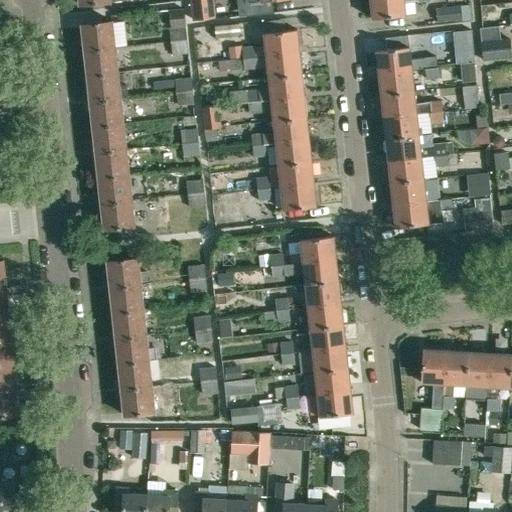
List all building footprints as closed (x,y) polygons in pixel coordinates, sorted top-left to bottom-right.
[(189,0),(192,20),(214,17),(212,0),(189,0)] [(405,0),(370,0),(373,19),(407,15),(405,0)] [(439,24),(463,21),(462,6),(437,9),(439,24)] [(169,10),(171,29),(186,28),(184,8),(169,10)] [(84,51),(114,48),(111,22),(81,26),(84,51)] [(169,31),(170,44),(186,42),(185,29),(169,31)] [(471,30),(452,32),(455,63),(474,62),(471,30)] [(286,32),(264,34),(265,46),(267,57),(300,54),(297,31),(286,32)] [(379,74),(413,71),(410,47),(408,48),(406,34),(384,37),(385,50),(376,51),(379,74)] [(508,39),(478,42),(480,62),(510,60),(508,39)] [(186,42),(170,44),(172,57),(188,55),(186,42)] [(247,48),(243,48),(243,58),(244,60),(257,58),(256,47),(247,48)] [(117,74),(114,48),(84,51),(86,77),(117,74)] [(268,68),(269,79),(302,76),(300,54),(267,57),(268,68)] [(426,69),(437,68),(436,57),(424,59),(426,69)] [(244,60),(244,68),(245,70),(249,70),(258,69),(257,58),(244,60)] [(437,68),(426,69),(427,80),(439,78),(437,68)] [(413,71),(379,74),(381,97),(415,93),(413,71)] [(120,99),(117,74),(86,77),(89,102),(120,99)] [(248,102),(248,104),(304,97),(302,76),(269,79),(270,90),(251,92),(239,93),(239,91),(229,92),(230,104),(236,104),(240,103),(248,102)] [(174,82),(176,95),(192,93),(191,80),(174,82)] [(511,92),(499,94),(500,104),(511,102),(511,92)] [(194,106),(192,93),(176,95),(177,107),(194,106)] [(429,103),(416,104),(415,93),(381,97),(383,118),(417,115),(430,113),(442,112),(441,101),(429,103)] [(254,113),(272,111),(274,123),(307,119),(304,97),(248,104),(249,114),(254,114),(254,113)] [(123,125),(120,99),(89,102),(92,128),(123,125)] [(202,109),(205,131),(223,129),(223,123),(222,114),(221,106),(202,109)] [(442,112),(430,113),(432,123),(443,122),(442,112)] [(417,115),(383,118),(386,140),(420,136),(417,115)] [(275,135),(276,145),(309,142),(307,119),(274,123),(275,135)] [(125,150),(123,125),(92,128),(95,154),(125,150)] [(182,145),(198,144),(196,131),(180,132),(182,145)] [(253,148),(266,146),(265,136),(256,137),(256,136),(252,136),(253,148)] [(420,136),(386,140),(388,162),(422,158),(420,136)] [(312,163),(309,142),(276,145),(278,167),(312,163)] [(198,144),(182,145),(183,158),(199,157),(198,144)] [(434,146),(435,157),(447,155),(445,145),(434,146)] [(266,146),(253,148),(254,157),(258,156),(267,156),(266,146)] [(125,150),(95,154),(97,179),(128,176),(125,150)] [(447,155),(435,157),(436,168),(448,166),(447,155)] [(422,158),(388,162),(390,184),(424,180),(422,158)] [(312,163),(278,167),(281,188),(314,185),(312,163)] [(470,183),(489,182),(488,172),(469,174),(470,183)] [(131,202),(128,176),(97,179),(98,185),(100,205),(131,202)] [(257,177),(258,190),(270,189),(269,176),(257,177)] [(424,180),(390,184),(393,205),(427,201),(424,180)] [(186,184),(187,196),(203,194),(202,182),(186,184)] [(314,185),(281,188),(283,211),(316,207),(314,185)] [(270,189),(258,190),(259,201),(271,200),(270,189)] [(205,207),(203,194),(187,196),(189,209),(205,207)] [(451,198),(439,200),(441,211),(453,209),(451,198)] [(427,201),(393,205),(395,227),(429,224),(427,201)] [(131,202),(100,205),(103,230),(134,227),(131,202)] [(511,208),(500,210),(502,223),(511,221),(511,208)] [(491,210),(462,214),(465,232),(494,228),(491,210)] [(303,263),(337,259),(334,236),(300,240),(303,263)] [(271,255),(272,267),(284,266),(283,254),(271,255)] [(111,288),(141,285),(138,259),(108,262),(111,288)] [(273,277),(304,273),(305,285),(339,281),(337,259),(303,263),(284,266),(272,267),(273,277)] [(190,280),(206,278),(205,265),(189,267),(190,280)] [(207,291),(206,278),(190,280),(192,293),(207,291)] [(341,303),(339,281),(305,285),(307,306),(341,303)] [(144,310),(141,285),(111,288),(113,314),(144,310)] [(277,311),(289,310),(287,297),(276,299),(277,311)] [(310,328),(344,325),(341,303),(307,306),(310,328)] [(144,310),(113,314),(116,339),(146,336),(144,310)] [(289,310),(277,311),(260,313),(261,322),(289,319),(289,310)] [(0,338),(11,337),(8,312),(0,312),(0,338)] [(196,331),(212,329),(210,316),(195,318),(196,331)] [(312,350),(346,346),(344,325),(310,328),(312,350)] [(212,329),(196,331),(197,344),(213,342),(212,329)] [(146,336),(116,339),(119,365),(149,362),(146,336)] [(0,364),(13,363),(11,337),(0,338),(0,364)] [(280,343),(281,354),(293,352),(292,342),(280,343)] [(315,372),(349,368),(346,346),(312,350),(315,372)] [(422,383),(445,384),(447,350),(423,349),(422,383)] [(469,351),(447,350),(445,384),(468,385),(469,351)] [(468,385),(489,387),(491,353),(469,351),(468,385)] [(294,363),(293,352),(281,354),(283,364),(294,363)] [(500,387),(511,388),(511,363),(511,353),(491,353),(489,387),(488,399),(487,411),(498,411),(500,387)] [(122,391),(152,387),(149,362),(119,365),(122,391)] [(0,390),(16,389),(13,363),(0,364),(0,390)] [(201,383),(217,381),(216,368),(200,370),(201,383)] [(317,393),(351,390),(349,368),(315,372),(317,393)] [(217,381),(201,383),(203,396),(219,394),(217,381)] [(285,387),(286,397),(298,396),(297,385),(285,387)] [(154,412),(152,387),(122,391),(124,415),(154,412)] [(0,416),(19,415),(16,389),(0,390),(0,416)] [(351,390),(317,393),(320,418),(354,414),(351,390)] [(443,408),(444,396),(433,395),(432,408),(443,408)] [(298,396),(286,397),(287,408),(299,407),(298,396)] [(444,396),(443,408),(454,409),(455,397),(444,396)] [(256,407),(232,410),(234,423),(258,420),(256,407)] [(441,430),(442,410),(421,408),(420,429),(441,430)] [(119,449),(131,450),(132,432),(121,431),(119,449)] [(185,431),(152,431),(152,441),(185,441),(185,431)] [(204,453),(205,431),(190,431),(190,452),(204,453)] [(146,458),(147,448),(148,433),(134,432),(132,457),(146,458)] [(256,454),(256,465),(268,465),(269,432),(257,432),(233,432),(232,453),(256,454)] [(273,436),(272,449),(289,450),(289,436),(273,436)] [(433,466),(461,467),(462,443),(434,442),(433,466)] [(511,448),(495,447),(493,473),(511,474),(511,448)] [(336,476),(335,488),(344,489),(345,477),(336,476)] [(0,511),(2,511),(2,508),(10,508),(12,483),(0,482),(0,511)] [(278,483),(277,498),(275,511),(307,511),(307,505),(289,504),(290,496),(292,496),(292,484),(278,483)] [(227,500),(226,511),(257,511),(259,497),(263,497),(264,489),(260,489),(260,487),(228,485),(228,487),(227,500)] [(145,511),(147,496),(129,495),(129,489),(117,488),(115,511),(145,511)] [(165,497),(147,496),(145,511),(177,511),(179,492),(166,491),(165,497)] [(226,511),(227,500),(210,499),(210,494),(197,493),(196,511),(226,511)] [(326,506),(307,505),(307,511),(337,511),(338,501),(326,500),(326,506)]
